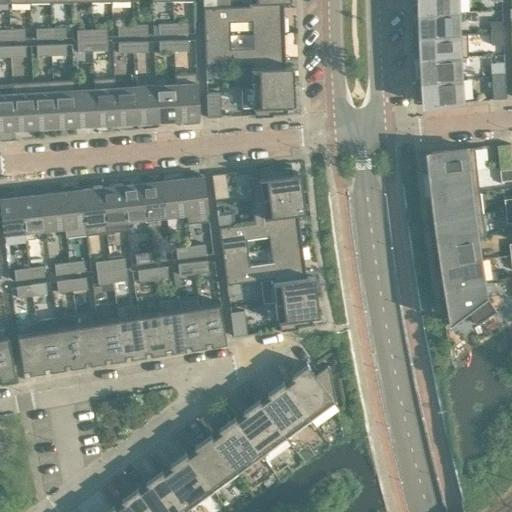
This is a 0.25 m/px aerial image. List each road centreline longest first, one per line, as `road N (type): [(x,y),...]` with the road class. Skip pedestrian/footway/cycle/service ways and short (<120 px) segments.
road 1 (residential): [(0,163),(330,132)]
road 2 (residential): [(0,410),(233,368)]
road 3 (residential): [(47,511),(233,368)]
road 4 (residential): [(362,132),(511,119)]
road 5 (tertiary): [(337,0),(340,107),(362,132)]
road 6 (tertiary): [(362,132),(378,102),(373,0)]
